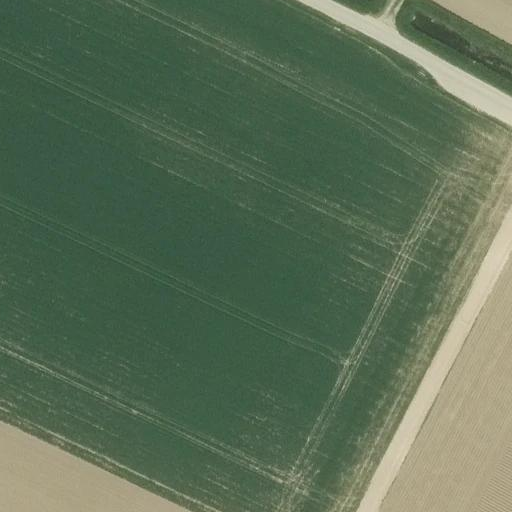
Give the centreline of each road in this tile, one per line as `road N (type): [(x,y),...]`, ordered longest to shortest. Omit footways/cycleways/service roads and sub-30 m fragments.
road 1 (track): [(511,230),(367,511)]
road 2 (unclassified): [(318,0),(511,105)]
